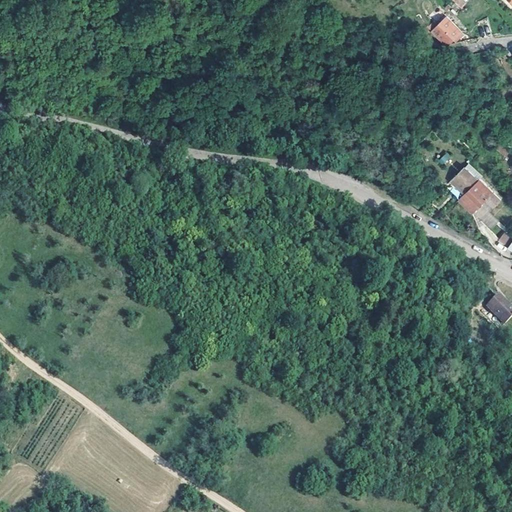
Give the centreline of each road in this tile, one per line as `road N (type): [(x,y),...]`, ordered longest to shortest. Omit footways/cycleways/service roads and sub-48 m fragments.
road 1 (residential): [(54,118),(206,159),(311,174),(511,273)]
road 2 (track): [(0,338),(164,466),(238,511)]
